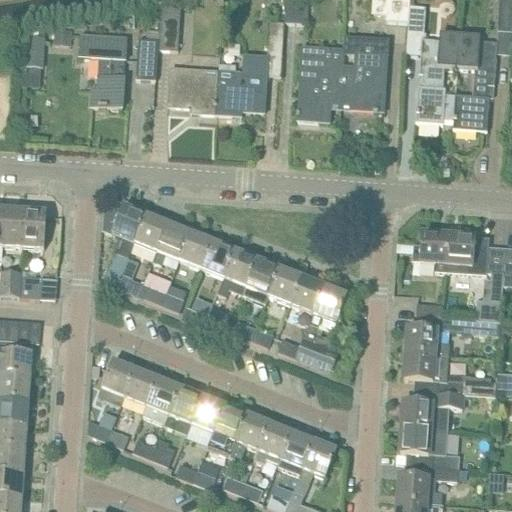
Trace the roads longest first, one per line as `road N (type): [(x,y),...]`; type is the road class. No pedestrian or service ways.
road 1 (residential): [(367,435),(77,319)]
road 2 (unclassified): [(385,191),(87,170)]
road 3 (residential): [(367,435),(385,191)]
road 4 (residential): [(67,478),(77,319)]
road 5 (residential): [(77,319),(87,170)]
road 6 (unclassified): [(511,199),(385,191)]
